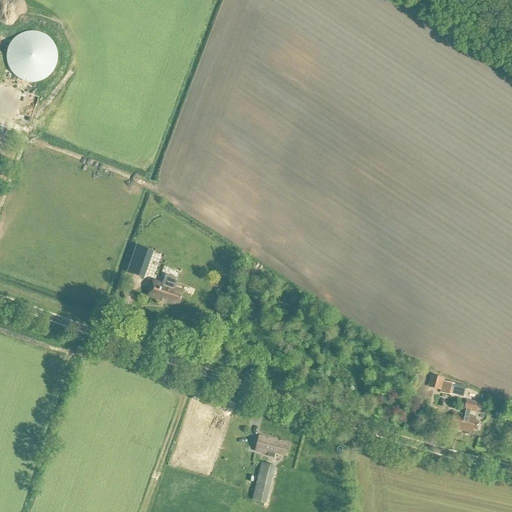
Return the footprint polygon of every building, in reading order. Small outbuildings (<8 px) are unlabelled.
[(57,60),(57,57),(57,55),(56,53),(56,51),(55,49),(54,47),(53,45),(52,43),(51,41),(49,39),(48,38),(46,36),(44,35),(42,34),(40,33),(38,33),(36,32),(33,32),(31,32),(29,32),(27,32),(24,33),(22,33),(20,34),(18,35),(16,36),(15,38),(13,39),(11,41),(10,43),(9,45),(8,47),(7,49),(6,51),(6,53),(5,55),(5,57),(5,60),(6,62),(6,64),(7,66),(8,68),(9,70),(10,72),(11,74),(13,76),(15,77),(16,79),(18,80),(20,81),(22,82),(24,82),(27,83),(29,83),(31,83),(33,83),(36,83),(38,82),(40,82),(42,81),(44,80),(46,79),(48,77),(49,76),(51,74),(52,72),(53,70),(54,68),(55,66),(56,64),(56,62),(57,60)] [(140,256),(157,262),(162,250),(145,244),(140,256)] [(138,256),(132,275),(143,279),(150,260),(138,256)] [(179,305),(184,293),(154,282),(148,297),(174,306),(175,304),(179,305)] [(453,397),(456,385),(442,382),(439,394),(453,397)] [(466,410),(465,416),(453,413),(450,430),(462,432),(466,433),(465,435),(472,436),(473,431),(477,432),(479,422),(475,422),(476,418),(469,417),(470,411),(476,412),(478,402),(466,400),(464,409),(466,410)] [(287,457),(290,444),(259,437),(255,453),(270,456),(270,453),(287,457)] [(267,504),(276,467),(261,463),(252,500),(267,504)]
